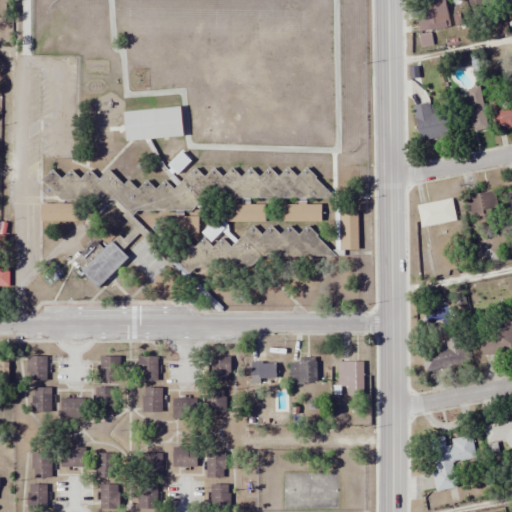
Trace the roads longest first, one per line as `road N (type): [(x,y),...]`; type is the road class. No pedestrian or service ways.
road 1 (tertiary): [(390,511),(384,0)]
road 2 (residential): [(390,325),(0,325)]
road 3 (residential): [(387,180),(511,154)]
road 4 (residential): [(390,412),(511,386)]
